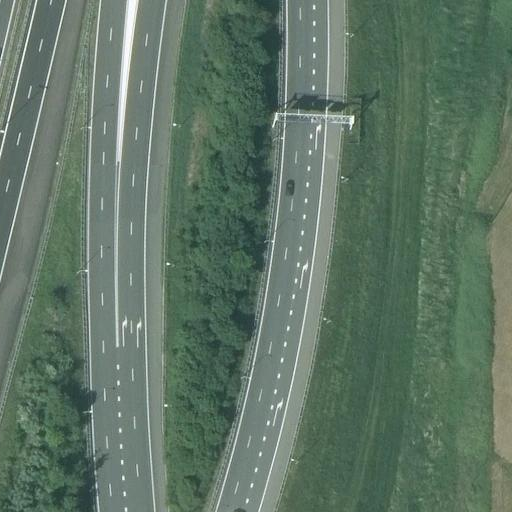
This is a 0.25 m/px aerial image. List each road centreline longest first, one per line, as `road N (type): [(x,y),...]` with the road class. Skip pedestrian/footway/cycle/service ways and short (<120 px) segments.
road 1 (motorway): [(229,511),(277,318),(299,100),(298,0)]
road 2 (motorway): [(114,350),(157,0)]
road 3 (motorway): [(114,350),(98,241),(113,0)]
road 4 (motorway): [(0,215),(50,0)]
road 5 (motorway): [(126,511),(114,350)]
